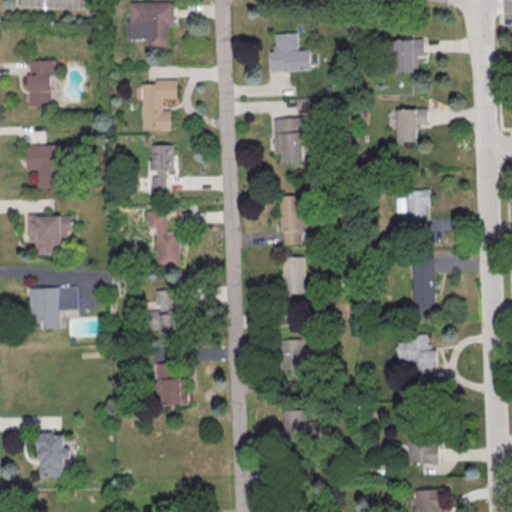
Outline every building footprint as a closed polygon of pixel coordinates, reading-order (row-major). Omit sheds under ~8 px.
[(130,3),(174,2),(174,26),(169,26),(169,47),(147,48),(147,40),(128,40),(127,21),(130,21),(130,3)] [(274,34),(296,33),(297,51),(309,50),(310,70),(270,73),(268,52),(273,52),(272,46),(275,46),(274,34)] [(424,54),(424,39),(392,40),(393,72),(417,71),(417,54),(424,54)] [(28,105),(51,106),(51,75),(54,75),(54,60),(29,59),(28,105)] [(177,79),(156,79),(156,83),(142,84),(143,129),(172,129),(171,110),(163,110),(163,98),(178,98),(177,79)] [(396,109),(397,141),(417,141),(417,124),(427,124),(427,108),(396,109)] [(282,161),(304,160),(303,117),(273,118),(274,153),(282,153),(282,161)] [(27,169),(38,169),(39,188),(61,188),(60,143),(26,144),(27,169)] [(167,193),(166,169),(174,169),(173,144),(153,145),(153,159),(149,159),(150,169),(156,169),(157,176),(151,176),(152,193),(167,193)] [(281,244),(306,243),(305,194),(280,195),(281,244)] [(156,227),(157,267),(180,266),(179,210),(149,211),(149,227),(156,227)] [(29,242),(36,242),(36,254),(67,254),(67,230),(73,230),(72,214),(29,215),(29,242)] [(282,256),(283,294),(306,293),(304,256),(282,256)] [(435,307),(434,258),(412,259),(413,308),(435,307)] [(30,318),(44,318),(44,328),(61,328),(61,309),(78,309),(77,286),(29,287),(30,318)] [(158,338),(181,337),(180,289),(157,290),(158,338)] [(398,362),(415,361),(415,381),(432,381),(431,366),(438,366),(437,349),(429,349),(429,334),(409,334),(410,341),(397,341),(398,362)] [(306,339),(280,339),(281,369),(290,368),(291,391),(308,391),(306,339)] [(189,403),(188,391),(182,392),(181,378),(178,378),(177,362),(156,363),(157,378),(161,377),(162,404),(189,403)] [(283,410),(285,445),(319,443),(318,421),(305,422),(304,409),(283,410)] [(65,432),(39,433),(39,475),(64,475),(64,457),(71,457),(71,448),(65,448),(65,432)] [(438,463),(439,433),(409,432),(408,462),(438,463)] [(441,511),(441,489),(415,489),(415,511),(441,511)]
